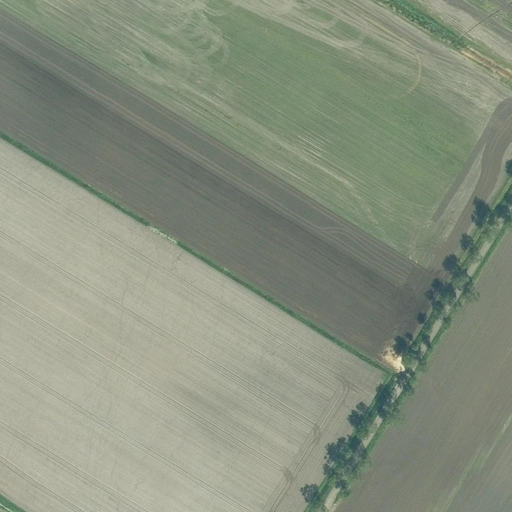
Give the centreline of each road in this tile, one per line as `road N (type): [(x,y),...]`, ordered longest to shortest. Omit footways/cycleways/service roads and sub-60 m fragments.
road 1 (unclassified): [(321,511),(511,202)]
road 2 (track): [(367,0),(511,86)]
